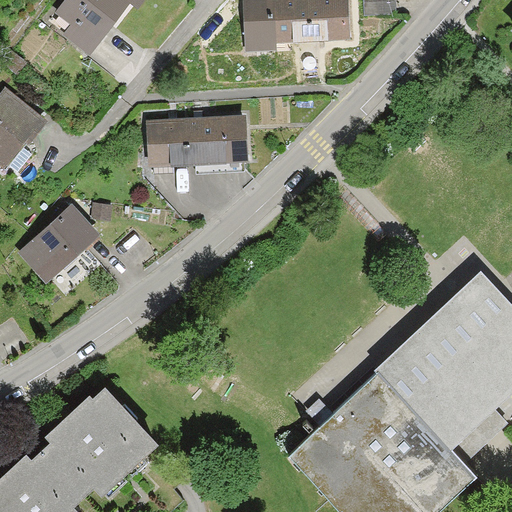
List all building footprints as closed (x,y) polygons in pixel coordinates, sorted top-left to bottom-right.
[(136,0),(71,0),(63,10),(81,23),(73,35),(98,52),(136,0)] [(355,0),(273,0),(247,1),(247,44),(356,38),(355,0)] [(0,99),(0,153),(11,163),(52,116),(12,84),(0,99)] [(253,107),(154,113),(155,160),(257,153),(253,107)] [(74,203),(23,246),(50,280),(103,234),(74,203)] [(434,347),(489,405),(511,384),(511,274),(484,302),(434,347)] [(322,424),(293,452),(351,511),(438,511),(483,471),(451,438),(382,367),(322,424)] [(37,445),(0,477),(0,511),(91,511),(93,511),(86,501),(104,485),(114,492),(172,440),(113,376),(53,431),(61,438),(44,454),(37,445)]
